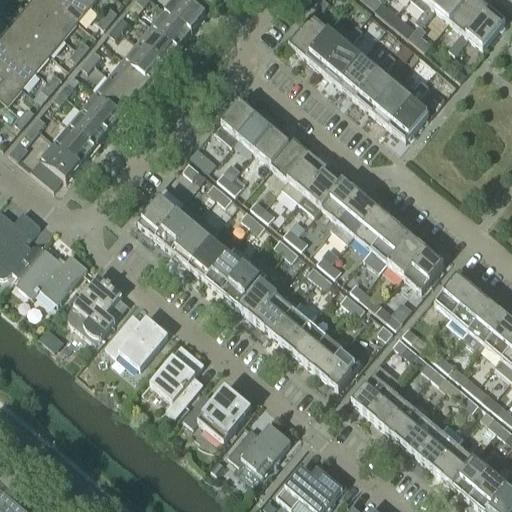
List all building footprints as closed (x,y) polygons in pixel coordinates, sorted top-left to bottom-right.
[(77,28),(43,0),(35,0),(25,12),(64,44),(77,28)] [(91,11),(77,0),(43,0),(77,28),(91,11)] [(100,0),(77,0),(91,11),(100,0)] [(142,12),(149,3),(144,0),(140,0),(135,6),(142,12)] [(191,39),(206,21),(180,0),(176,0),(164,16),(191,39)] [(223,0),(191,0),(210,16),(223,0)] [(432,13),(442,0),(415,0),(428,11),(429,10),(432,13)] [(448,27),(471,0),(442,0),(432,13),(429,10),(428,11),(421,19),(428,25),(435,16),(448,27)] [(465,41),(488,14),(471,0),(448,27),(461,39),(462,38),(465,41)] [(321,17),(329,9),(322,3),(315,12),(321,17)] [(64,44),(25,12),(11,29),(49,62),(64,44)] [(110,27),(117,19),(110,13),(103,21),(110,27)] [(482,56),(505,28),(488,14),(465,41),(462,38),(461,39),(454,47),(461,52),(468,44),(482,56)] [(191,39),(164,16),(150,32),(177,55),(191,39)] [(421,33),(428,25),(421,19),(414,28),(421,33)] [(103,35),(110,27),(103,21),(96,30),(103,35)] [(305,64),(328,37),(311,22),(288,50),(305,64)] [(121,37),(128,29),(121,23),(115,31),(121,37)] [(49,62),(11,29),(0,41),(0,47),(36,78),(49,62)] [(114,45),(121,37),(115,31),(108,39),(114,45)] [(355,45),(362,37),(355,31),(348,39),(355,45)] [(163,72),(177,55),(150,32),(136,49),(163,72)] [(322,78),(344,51),(341,48),(328,37),(305,64),(322,78)] [(338,92),(361,64),(348,53),(355,45),(348,39),(341,48),(344,51),(322,78),(338,92)] [(36,78),(0,47),(0,76),(22,95),(36,78)] [(82,60),(89,52),(82,47),(75,55),(82,60)] [(454,61),(461,52),(454,47),(448,55),(454,61)] [(149,89),(163,72),(136,49),(122,66),(149,89)] [(75,68),(82,60),(75,55),(69,63),(75,68)] [(94,70),(100,62),(94,56),(87,64),(94,70)] [(388,72),(395,64),(388,59),(381,67),(388,72)] [(87,78),(94,70),(87,64),(80,72),(87,78)] [(355,106),(377,79),(374,76),(374,75),(361,64),(338,92),(355,106)] [(149,89),(122,66),(108,82),(135,105),(149,89)] [(371,120),(394,92),(381,81),(388,72),(381,67),(374,75),(374,76),(377,79),(355,106),(371,120)] [(22,95),(0,76),(0,105),(7,112),(22,95)] [(54,93),(61,85),(55,80),(48,88),(54,93)] [(135,105),(108,82),(94,99),(121,122),(135,105)] [(388,133),(411,106),(407,104),(414,95),(401,84),(394,92),(371,120),(388,133)] [(421,100),(428,92),(421,86),(415,95),(421,100)] [(48,102),(54,93),(48,88),(41,96),(48,102)] [(66,103),(73,95),(66,89),(59,97),(66,103)] [(405,148),(428,120),(414,109),(421,100),(415,95),(414,95),(407,104),(411,106),(388,133),(405,148)] [(59,111),(66,103),(59,97),(52,105),(59,111)] [(108,138),(121,122),(94,99),(80,115),(108,138)] [(237,145),(260,119),(242,104),(220,131),(237,145)] [(27,127),(34,118),(27,113),(20,121),(27,127)] [(94,155),(108,138),(80,115),(66,132),(94,155)] [(254,159),(276,132),(260,119),(237,145),(254,159)] [(20,135),(27,127),(20,121),(13,129),(20,135)] [(38,136),(45,128),(38,122),(31,130),(38,136)] [(31,144),(38,136),(31,130),(25,139),(31,144)] [(94,155),(66,132),(53,149),(80,172),(94,155)] [(271,173),(293,147),(276,132),(254,159),(271,173)] [(287,187),(310,160),(293,147),(271,173),(287,187)] [(80,172),(53,149),(38,166),(66,189),(80,172)] [(201,173),(207,166),(197,158),(192,165),(201,173)] [(298,209),(327,175),(310,160),(287,187),(281,195),(298,209)] [(192,184),(198,177),(188,169),(182,176),(192,184)] [(314,222),(320,215),(343,188),(327,175),(298,209),(314,222)] [(231,186),(222,179),(216,186),(225,193),(231,186)] [(234,201),(240,194),(231,186),(225,193),(234,201)] [(337,229),(360,202),(343,188),(320,215),(337,229)] [(222,197),(213,190),(207,197),(216,204),(222,197)] [(231,205),(222,197),(216,204),(225,212),(231,205)] [(347,250),(354,242),(376,216),(360,202),(337,229),(331,236),(347,250)] [(155,245),(177,218),(159,203),(137,230),(155,245)] [(259,221),(265,214),(256,207),(250,214),(259,221)] [(171,258),(198,225),(182,212),(177,218),(155,245),(171,258)] [(268,229),(274,222),(265,214),(259,221),(268,229)] [(370,256),(393,230),(376,216),(354,242),(370,256)] [(31,253),(24,248),(28,243),(30,245),(40,233),(23,218),(14,229),(0,218),(0,283),(3,284),(7,282),(31,253)] [(249,232),(255,225),(246,218),(240,225),(249,232)] [(188,272),(210,246),(215,240),(198,225),(171,258),(188,272)] [(259,240),(265,233),(255,225),(249,232),(259,240)] [(387,270),(409,244),(393,230),(370,256),(363,265),(379,279),(387,270)] [(298,242),(289,234),(283,242),(292,249),(298,242)] [(301,257),(307,250),(298,242),(292,249),(301,257)] [(404,284),(426,258),(409,244),(387,270),(404,284)] [(289,253),(280,245),(274,252),(282,260),(289,253)] [(204,286),(226,259),(210,246),(188,272),(204,286)] [(221,300),(249,266),(232,252),(226,259),(204,286),(221,300)] [(292,268),(298,261),(289,253),(282,260),(292,268)] [(57,311),(87,275),(71,261),(63,270),(45,255),(15,291),(32,305),(39,296),(57,311)] [(443,272),(426,258),(404,284),(421,298),(443,272)] [(331,269),(322,262),(316,269),(325,277),(331,269)] [(237,314),(260,287),(266,280),(249,266),(221,300),(237,314)] [(334,284),(340,277),(331,269),(325,277),(334,284)] [(322,280),(313,273),(307,280),(316,288),(322,280)] [(331,288),(322,280),(316,288),(325,295),(331,288)] [(106,320),(121,302),(110,292),(111,291),(108,289),(107,290),(98,282),(88,293),(87,292),(81,301),(82,301),(69,316),(67,321),(68,326),(71,330),(79,337),(83,332),(99,346),(115,327),(106,320)] [(446,330),(473,297),(456,283),(434,309),(450,323),(445,330),(446,330)] [(254,328),(277,301),(260,287),(237,314),(254,328)] [(358,304),(364,297),(355,290),(349,297),(358,304)] [(373,305),(364,297),(358,304),(367,312),(373,305)] [(462,344),(490,311),(473,297),(446,330),(462,344)] [(271,342),(299,308),(293,315),(277,301),(254,328),(271,342)] [(349,315),(355,308),(346,301),(340,308),(349,315)] [(287,356),(310,329),(316,322),(299,308),(271,342),(287,356)] [(358,323),(364,316),(355,308),(349,315),(358,323)] [(484,352),(507,325),(490,311),(462,344),(461,345),(477,359),(484,351),(484,352)] [(395,336),(401,329),(392,320),(386,328),(395,336)] [(139,376),(168,342),(146,324),(137,334),(127,326),(104,354),(116,363),(119,359),(139,376)] [(500,365),(511,351),(511,329),(507,325),(484,352),(500,365)] [(304,369),(326,343),(310,329),(287,356),(304,369)] [(392,339),(383,331),(377,338),(386,346),(392,339)] [(417,342),(408,334),(402,341),(411,349),(417,342)] [(321,383),(343,357),(326,343),(304,369),(321,383)] [(402,360),(408,353),(399,345),(393,352),(402,360)] [(338,398),(360,371),(359,370),(360,369),(361,367),(361,365),(362,363),(361,361),(361,360),(359,358),(359,357),(349,349),(343,357),(321,383),(338,398)] [(511,387),(511,385),(511,351),(500,365),(494,373),(511,387)] [(187,390),(203,371),(181,352),(149,389),(172,408),(165,416),(175,424),(196,398),(187,390)] [(445,365),(435,357),(430,364),(439,372),(445,365)] [(454,372),(445,365),(439,372),(448,379),(454,372)] [(435,376),(426,368),(420,375),(429,383),(435,376)] [(368,423),(390,396),(398,387),(379,371),(371,380),(373,382),(351,408),(368,423)] [(445,383),(435,376),(429,383),(439,390),(445,383)] [(478,392),(469,385),(463,392),(472,400),(478,392)] [(481,407),(487,400),(478,392),(472,400),(481,407)] [(198,428),(223,449),(251,416),(248,414),(250,411),(242,405),(240,407),(224,394),(208,414),(199,406),(183,426),(192,434),(198,428)] [(385,437),(407,410),(390,396),(368,423),(385,437)] [(469,403),(466,401),(460,396),(454,402),(464,409),(469,403)] [(478,411),(469,403),(464,409),(473,417),(478,411)] [(401,450),(423,424),(407,410),(385,437),(401,450)] [(511,420),(502,413),(496,420),(505,427),(511,420)] [(496,438),(502,431),(493,423),(487,431),(496,438)] [(418,464),(446,430),(440,438),(423,424),(401,450),(418,464)] [(434,478),(463,444),(446,430),(418,464),(434,478)] [(280,465),(279,464),(290,449),(269,431),(259,443),(250,435),(227,463),(239,473),(243,467),(262,483),(273,470),(275,471),(280,465)] [(505,446),(511,439),(502,431),(496,438),(505,446)] [(451,492),(473,466),(457,452),(463,444),(434,478),(451,492)] [(467,506),(490,479),(473,466),(451,492),(467,506)] [(306,511),(328,511),(342,496),(317,474),(311,481),(301,473),(275,503),(286,511),(293,511),(299,505),(306,511)] [(474,511),(490,511),(507,493),(490,479),(467,506),(474,511)] [(511,511),(511,497),(507,493),(490,511),(511,511)]
